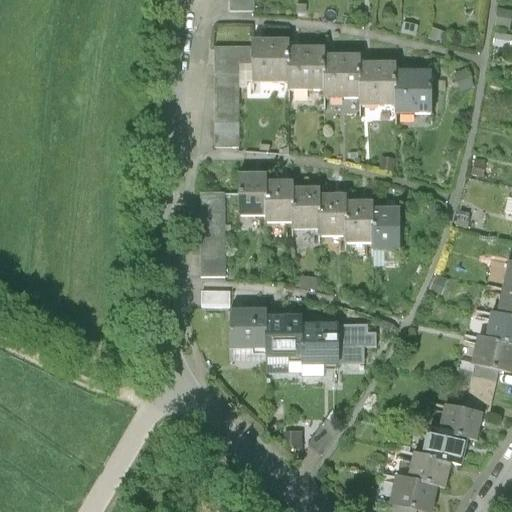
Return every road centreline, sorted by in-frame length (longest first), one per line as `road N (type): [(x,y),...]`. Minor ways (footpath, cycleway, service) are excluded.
road 1 (residential): [(312,511),(218,424),(176,371),(164,340),(166,156),(183,0)]
road 2 (track): [(157,404),(0,330)]
